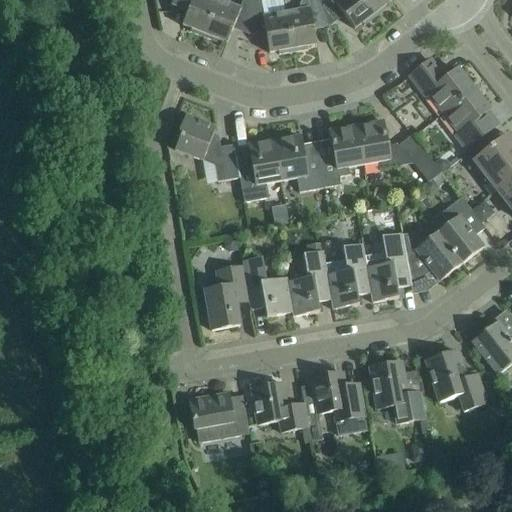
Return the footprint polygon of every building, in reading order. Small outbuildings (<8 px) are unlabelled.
[(203,38),(217,1),(214,0),(173,0),(173,2),(189,8),(182,27),(190,30),(189,33),(203,38)] [(242,0),(239,9),(217,1),(203,38),(217,44),(218,41),(226,44),(234,26),(248,32),(251,1),(249,0),(242,0)] [(278,56),(292,53),(285,14),(263,18),(259,0),(256,0),(251,1),(248,32),(264,29),(268,54),(277,53),(278,56)] [(285,14),(292,53),(307,51),(306,48),(315,46),(312,27),(327,24),(317,0),(306,0),(306,1),(301,2),(298,5),(299,11),(285,14)] [(331,0),(317,0),(327,24),(341,13),(354,30),(361,25),(363,27),(375,18),(360,0),(332,0),(331,0)] [(391,0),(360,0),(375,18),(386,9),(384,7),(392,1),(391,0)] [(443,115),(473,92),(457,72),(445,82),(430,62),(409,78),(419,91),(419,90),(425,98),(428,96),(443,115)] [(488,112),(473,92),(443,115),(458,134),(455,136),(466,151),(492,130),(481,117),(488,112)] [(239,180),(236,165),(233,147),(218,149),(219,151),(208,147),(215,130),(185,118),(178,136),(180,137),(175,152),(201,162),(206,186),(239,180)] [(382,123),(356,127),(362,167),(377,164),(379,171),(400,167),(400,165),(396,146),(387,147),(382,123)] [(348,169),(362,167),(356,127),(329,132),(333,157),(318,160),(324,189),(340,187),(338,179),(349,177),(348,169)] [(473,163),(496,192),(511,179),(511,141),(508,136),(473,163)] [(324,189),(318,160),(317,151),(302,154),(299,137),(274,142),(281,183),(296,180),(299,194),(324,190),(324,189)] [(281,183),(274,142),(248,147),(251,163),(236,165),(239,180),(243,204),(268,200),(266,186),(281,183)] [(432,181),(441,174),(434,165),(422,150),(409,160),(428,184),(432,181)] [(439,161),(434,165),(441,174),(450,167),(448,165),(446,162),(439,161)] [(441,174),(432,181),(438,189),(447,182),(441,174)] [(511,179),(496,192),(511,213),(511,179)] [(448,225),(436,235),(461,266),(483,249),(474,238),(484,230),(461,199),(440,215),(448,225)] [(418,233),(401,237),(409,282),(420,281),(431,272),(439,283),(461,266),(436,235),(426,243),(418,233)] [(363,257),(370,295),(372,305),(401,299),(399,290),(410,288),(409,282),(401,237),(401,236),(381,239),(383,254),(363,257)] [(235,238),(222,240),(225,253),(238,251),(235,238)] [(346,273),(326,277),(332,312),(358,307),(357,297),(370,295),(363,257),(361,246),(342,250),(346,273)] [(286,280),(292,319),(319,314),(317,304),(330,302),(332,312),(326,277),(322,253),(302,257),(307,280),(287,284),(286,280)] [(292,319),(286,280),(265,284),(261,260),(241,263),(242,269),(248,299),(250,312),(264,310),(266,319),(291,315),(292,319)] [(248,299),(242,269),(216,273),(219,290),(204,293),(211,332),(239,327),(235,301),(248,299)] [(511,328),(504,334),(497,324),(471,344),(497,377),(511,365),(511,328)] [(464,380),(455,353),(424,363),(438,405),(462,397),(467,413),(487,407),(476,376),(464,380)] [(406,397),(400,365),(369,370),(372,390),(377,412),(394,408),(397,426),(425,421),(424,415),(420,395),(406,397)] [(311,380),(314,400),(317,416),(334,413),(336,424),(338,438),(366,433),(364,419),(361,406),(358,386),(339,389),(336,376),(311,380)] [(286,409),(282,386),(251,391),(257,427),(279,424),(280,435),(308,430),(303,406),(286,409)] [(228,401),(227,395),(189,402),(194,432),(196,432),(199,445),(248,436),(245,418),(241,399),(228,401)] [(214,495),(210,499),(211,505),(216,506),(224,505),(227,502),(226,496),(222,494),(214,495)]
